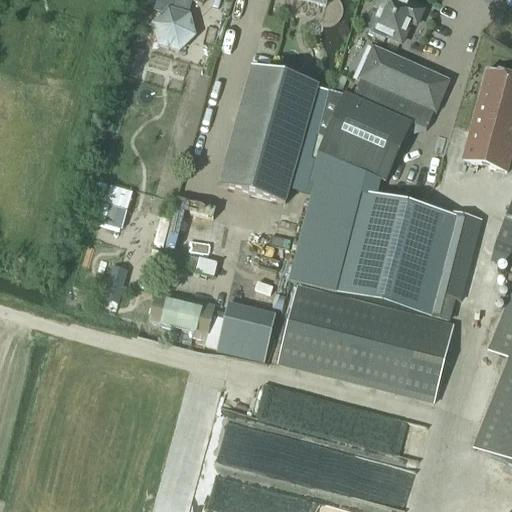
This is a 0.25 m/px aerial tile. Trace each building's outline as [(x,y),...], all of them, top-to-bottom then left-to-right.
[(292,0),(325,9),(327,0),(292,0)] [(415,28),(421,15),(388,0),(380,0),(375,11),(381,13),(369,39),(384,45),(386,40),(401,46),(410,26),(415,28)] [(179,56),(194,40),(189,19),(168,13),(152,29),(158,50),(179,56)] [(315,165),(309,186),(311,186),(311,189),(376,203),(381,185),(384,187),(411,127),(426,134),(434,116),(435,116),(449,85),(372,51),(358,83),(360,84),(352,100),(344,97),(343,98),(328,95),(321,123),(311,163),(315,165)] [(252,70),(218,189),(285,207),(289,193),(306,198),(309,186),(315,165),(311,163),(321,123),(328,95),(318,92),(318,89),(252,70)] [(511,80),(487,74),(463,165),(506,177),(511,158),(511,80)] [(289,288),(415,320),(432,250),(437,252),(445,222),(314,190),(289,288)] [(508,365),(472,455),(511,470),(511,203),(496,244),(490,266),(511,273),(511,269),(511,295),(487,357),(508,365)] [(449,328),(454,308),(458,309),(480,225),(446,217),(445,222),(437,252),(432,250),(415,320),(449,328)] [(110,271),(101,304),(118,309),(127,275),(110,271)] [(296,291),(276,371),(433,410),(453,331),(296,291)] [(207,342),(215,312),(156,296),(148,326),(207,342)] [(215,355),(263,367),(274,319),(227,308),(215,355)]
